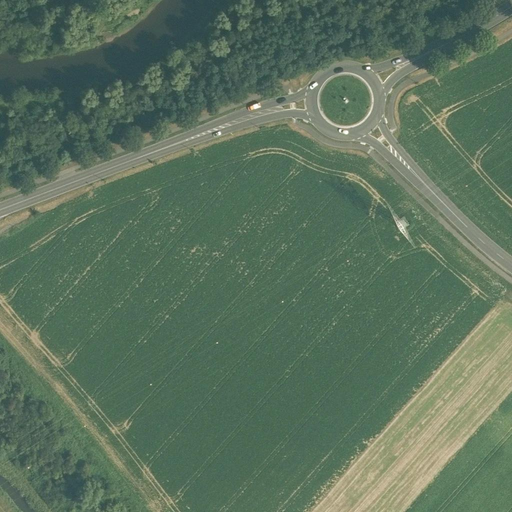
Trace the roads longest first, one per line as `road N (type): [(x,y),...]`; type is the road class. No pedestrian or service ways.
road 1 (track): [(0,336),(148,511)]
road 2 (secondary): [(187,139),(0,209)]
road 3 (secondary): [(312,90),(187,139)]
road 4 (secondary): [(187,139),(293,112),(314,115)]
